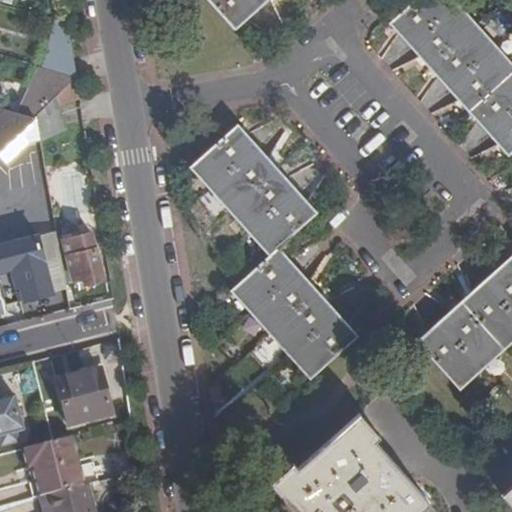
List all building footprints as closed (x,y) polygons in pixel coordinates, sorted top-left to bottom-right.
[(206,0),(235,31),(270,0),(206,0)] [(511,70),(449,0),(418,0),(389,26),(506,156),(511,151),(511,70)] [(68,24),(56,21),(43,71),(76,79),(68,24)] [(18,115),(35,120),(76,79),(43,71),(41,70),(35,80),(26,100),(18,115)] [(26,100),(35,80),(27,77),(18,96),(26,100)] [(76,79),(35,120),(38,140),(59,134),(66,133),(62,112),(81,108),(76,79)] [(18,115),(0,110),(0,154),(35,120),(18,115)] [(35,120),(0,154),(7,162),(27,142),(38,140),(35,120)] [(269,258),(231,292),(309,379),(355,339),(277,251),(316,215),(236,128),(191,169),(269,258)] [(63,240),(68,257),(74,281),(83,279),(84,285),(104,280),(96,250),(93,232),(63,240)] [(0,246),(0,278),(6,305),(51,294),(38,238),(0,246)] [(63,240),(56,242),(64,283),(74,281),(68,257),(63,240)] [(511,259),(415,344),(458,391),(511,343),(511,259)] [(101,372),(59,382),(70,427),(111,418),(101,372)] [(0,402),(0,439),(3,449),(18,445),(16,435),(23,433),(15,398),(0,402)] [(379,438),(361,417),(298,472),(293,467),(272,486),(295,511),(419,511),(427,506),(373,444),(379,438)] [(51,443),(24,450),(30,471),(35,470),(42,498),(84,487),(73,438),(51,443)] [(84,487),(42,498),(45,511),(95,511),(89,486),(84,487)] [(511,487),(502,497),(511,507),(511,487)]
